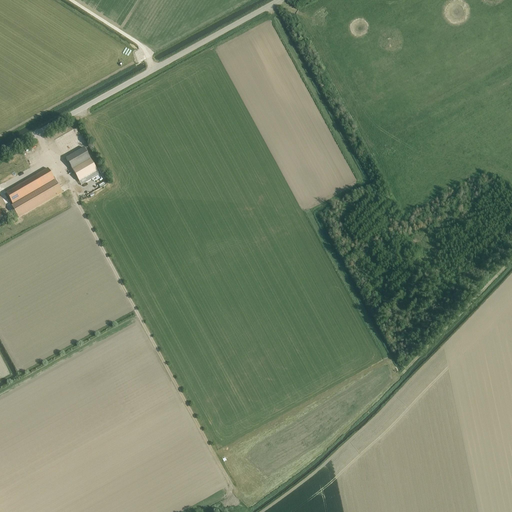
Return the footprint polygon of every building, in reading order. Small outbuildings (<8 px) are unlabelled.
[(83,131),(60,142),(61,146),(63,145),(64,147),(86,138),(83,131)] [(79,181),(98,171),(84,148),(66,158),(79,181)] [(13,204),(55,180),(48,169),(6,193),(13,204)] [(91,187),(105,180),(103,174),(88,181),(91,187)] [(55,181),(11,207),(19,219),(63,193),(55,181)] [(83,193),(88,189),(84,184),(79,188),(83,193)]
